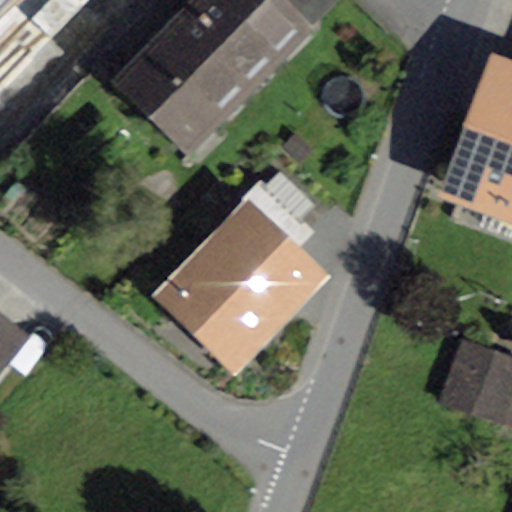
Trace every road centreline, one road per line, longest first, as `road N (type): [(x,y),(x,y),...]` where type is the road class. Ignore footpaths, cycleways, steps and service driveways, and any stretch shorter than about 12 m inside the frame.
road 1 (residential): [(469,0),(300,461)]
road 2 (residential): [(300,461),(237,428),(0,253)]
